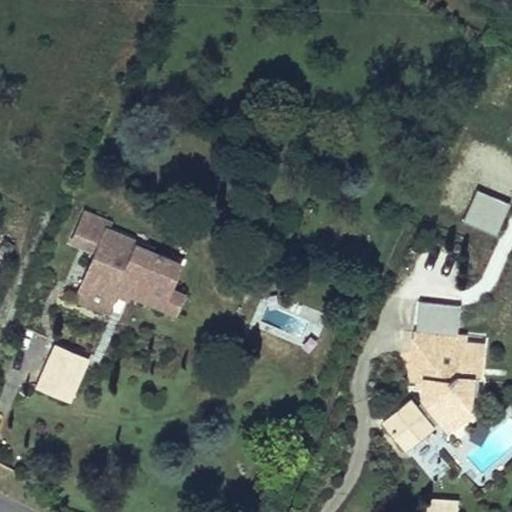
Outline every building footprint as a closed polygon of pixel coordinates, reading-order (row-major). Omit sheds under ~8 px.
[(509,204),(476,192),(465,220),(498,232),(509,204)] [(159,306),(181,259),(113,228),(116,221),(92,210),(79,240),(103,251),(81,298),(110,312),(121,289),(159,306)] [(419,332),(455,337),(459,311),(423,305),(419,332)] [(455,337),(419,332),(411,366),(428,369),(425,385),(423,398),(440,426),(451,419),(458,429),(473,420),(466,409),(469,385),(479,385),(485,349),(464,346),(465,339),(455,337)] [(60,345),(57,350),(87,364),(89,358),(60,345)] [(57,350),(42,384),(71,398),(87,364),(57,350)] [(409,383),(425,385),(428,369),(411,366),(409,383)] [(473,420),(479,385),(469,385),(466,409),(473,420)] [(411,397),(380,421),(405,452),(436,428),(411,397)] [(451,419),(440,426),(447,437),(458,429),(451,419)] [(413,447),(421,468),(436,462),(429,441),(413,447)] [(433,499),(432,511),(456,511),(457,500),(433,499)]
